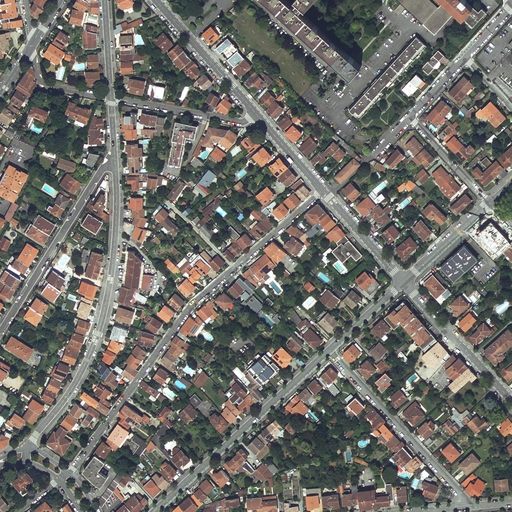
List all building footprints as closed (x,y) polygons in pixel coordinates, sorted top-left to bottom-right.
[(33,0),(33,1),(34,2),(30,9),(31,14),(35,17),(39,11),(40,12),(47,0),(33,0)] [(80,8),(82,9),(86,0),(74,0),(76,1),(73,5),(78,8),(77,9),(79,10),(80,8)] [(90,12),(98,13),(96,0),(86,0),(88,1),(88,12),(90,13),(90,12)] [(134,5),(132,0),(117,0),(122,10),(128,7),(128,8),(134,5)] [(307,9),(315,0),(296,0),(298,2),(295,5),(289,0),(266,0),(333,60),(352,77),(355,73),(362,66),(344,48),(323,30),(301,10),(304,7),(307,9)] [(435,34),(457,11),(444,0),(397,0),(403,5),(424,25),(435,34)] [(469,2),(467,0),(466,0),(444,0),(457,11),(458,9),(461,12),(465,16),(474,7),(469,2)] [(14,1),(5,3),(0,3),(1,8),(6,7),(6,12),(2,13),(2,16),(0,15),(0,18),(8,17),(16,16),(14,1)] [(480,11),(475,6),(474,7),(465,16),(464,17),(474,26),(481,19),(479,17),(482,14),(483,16),(488,11),(484,7),(480,11)] [(316,79),(248,8),(230,24),(300,98),(316,79)] [(68,21),(79,24),(81,18),(82,12),(72,9),(68,21)] [(3,28),(22,25),(21,19),(9,21),(8,17),(0,18),(1,23),(2,23),(3,28)] [(127,24),(126,21),(116,25),(117,28),(113,30),(114,35),(120,32),(131,27),(143,23),(141,18),(127,24)] [(82,30),(95,33),(96,27),(83,24),(81,30),(82,30)] [(121,49),(133,48),(131,27),(120,32),(121,49)] [(220,36),(211,27),(204,34),(207,38),(212,43),(220,36)] [(84,48),(94,48),(94,37),(96,37),(96,33),(95,33),(82,30),(84,48)] [(52,41),(60,46),(66,36),(59,31),(52,41)] [(0,57),(4,56),(3,50),(5,50),(7,51),(8,51),(9,50),(9,49),(9,48),(8,47),(8,45),(9,44),(8,39),(10,38),(9,32),(0,33),(0,57)] [(162,50),(164,53),(173,44),(172,42),(164,34),(163,33),(155,40),(163,49),(162,50)] [(428,45),(417,35),(349,109),(360,119),(428,45)] [(236,49),(226,38),(214,48),(218,52),(220,51),(234,68),(244,58),(235,50),(236,49)] [(45,56),(56,63),(63,53),(50,43),(47,48),(49,50),(45,56)] [(168,53),(174,59),(183,50),(180,46),(178,44),(168,53)] [(173,60),(181,69),(191,59),(188,56),(183,50),(174,59),(173,60)] [(142,60),(145,60),(145,56),(132,57),(131,53),(121,54),(121,62),(142,60)] [(443,60),(436,54),(422,69),(429,76),(435,69),(433,68),(439,62),(440,63),(443,60)] [(88,68),(97,68),(96,55),(87,55),(88,68)] [(252,66),(244,58),(234,68),(239,73),(241,76),(252,66)] [(263,62),(260,59),(254,65),(257,67),(263,62)] [(122,72),(133,72),(132,63),(135,63),(135,64),(138,64),(142,63),(142,60),(121,62),(122,72)] [(184,68),(193,78),(200,71),(197,68),(195,66),(196,65),(193,60),(184,68)] [(19,83),(33,93),(35,90),(36,86),(32,68),(32,67),(31,66),(30,66),(29,66),(19,83)] [(86,84),(96,83),(96,77),(98,77),(97,72),(85,72),(86,84)] [(273,81),(265,72),(260,77),(256,72),(246,81),(251,87),(254,90),(259,86),(261,88),(265,84),(268,86),(273,81)] [(511,80),(503,72),(498,78),(511,89),(511,80)] [(199,82),(204,88),(211,82),(209,79),(205,74),(204,75),(203,74),(193,83),(192,86),(193,86),(199,82)] [(424,81),(417,75),(402,91),(409,97),(412,94),(411,93),(419,84),(420,85),(424,81)] [(473,84),(466,77),(461,82),(460,81),(457,84),(465,91),(469,86),(470,87),(473,84)] [(167,81),(154,78),(152,87),(149,86),(147,94),(163,97),(167,81)] [(130,92),(142,94),(145,82),(133,79),(130,92)] [(28,97),(30,98),(33,93),(19,83),(16,87),(27,95),(26,95),(28,97)] [(465,91),(457,84),(454,87),(455,88),(451,93),(458,100),(461,96),(461,95),(465,91)] [(275,98),(266,89),(258,96),(263,101),(268,106),(275,98)] [(24,98),(27,99),(28,97),(26,95),(26,96),(17,91),(10,100),(12,102),(14,103),(19,106),(24,98)] [(468,94),(465,91),(461,95),(461,96),(458,100),(461,102),(468,94)] [(206,100),(214,105),(219,97),(215,95),(210,92),(206,100)] [(482,92),(474,100),(478,103),(486,96),(482,92)] [(223,112),(225,113),(232,104),(226,99),(228,97),(224,93),(219,101),(220,103),(216,108),(222,113),(223,112)] [(283,97),(281,94),(275,101),(268,109),(272,113),(276,117),(283,109),(277,103),(283,97)] [(452,108),(444,101),(439,106),(438,105),(435,108),(443,115),(448,120),(452,115),(448,111),(452,108)] [(63,114),(74,119),(78,108),(73,105),(73,104),(68,102),(63,114)] [(495,107),(490,102),(482,109),(481,108),(476,113),(481,119),(483,117),(486,121),(487,120),(490,117),(499,109),(496,106),(495,107)] [(12,106),(10,104),(8,108),(18,114),(20,111),(12,106)] [(33,116),(43,121),(47,112),(32,104),(22,125),(27,127),(33,116)] [(470,110),(465,106),(461,110),(466,114),(470,110)] [(476,110),(473,107),(470,110),(466,114),(465,118),(466,119),(476,110)] [(1,122),(6,125),(14,114),(5,108),(0,114),(0,119),(1,121),(1,122)] [(74,119),(84,123),(90,110),(85,108),(84,110),(78,108),(74,119)] [(443,115),(435,108),(432,111),(433,112),(428,117),(437,124),(440,121),(439,120),(443,115)] [(319,120),(308,109),(306,111),(299,119),(298,120),(301,124),(303,122),(304,123),(308,119),(315,125),(319,120)] [(502,112),(499,109),(490,117),(493,120),(494,122),(494,123),(497,126),(505,118),(501,113),(502,112)] [(133,117),(123,116),(124,126),(120,125),(120,128),(125,128),(136,129),(143,129),(142,113),(141,113),(139,126),(132,126),(133,117)] [(143,129),(151,129),(151,128),(146,127),(147,124),(155,125),(156,116),(142,113),(143,129)] [(299,119),(296,116),(292,119),(293,120),(292,121),(287,115),(279,123),(282,126),(287,131),(293,124),(298,120),(299,119)] [(155,130),(162,131),(164,118),(157,117),(155,130)] [(102,119),(96,119),(92,119),(88,131),(97,130),(97,128),(102,127),(102,119)] [(456,127),(448,120),(445,122),(449,125),(438,135),(443,140),(454,129),(456,127)] [(169,164),(180,166),(186,137),(194,138),(196,126),(175,122),(172,140),(174,141),(169,164)] [(302,133),(293,124),(287,131),(286,132),(291,137),(295,140),(302,133)] [(7,130),(14,134),(16,131),(9,126),(7,130)] [(332,132),(326,126),(324,127),(331,134),(332,132)] [(141,133),(154,134),(155,130),(151,129),(143,129),(136,129),(126,129),(125,128),(120,128),(120,132),(126,132),(126,139),(137,138),(137,132),(141,132),(141,133)] [(511,132),(508,128),(503,132),(507,137),(511,132)] [(44,139),(47,140),(52,131),(49,129),(44,139)] [(228,130),(218,129),(218,130),(209,129),(205,138),(202,136),(201,138),(192,154),(196,157),(202,145),(203,145),(212,147),(215,141),(219,142),(228,130)] [(219,142),(228,148),(237,136),(229,129),(228,130),(219,142)] [(453,148),(456,151),(462,146),(458,141),(458,140),(455,137),(458,133),(454,129),(443,140),(452,149),(453,148)] [(97,130),(88,131),(87,134),(90,133),(90,136),(88,136),(89,144),(97,143),(97,144),(101,144),(100,139),(103,139),(103,134),(99,134),(99,130),(97,130)] [(12,138),(34,148),(38,141),(16,131),(14,134),(12,138)] [(245,155),(248,159),(250,157),(254,154),(263,147),(259,142),(256,139),(254,141),(249,134),(242,141),(250,150),(245,155)] [(318,145),(309,134),(304,138),(307,141),(301,146),(304,150),(308,154),(318,145)] [(346,142),(336,134),(333,137),(342,146),(343,145),(346,142)] [(497,138),(494,134),(487,141),(490,144),(497,138)] [(425,148),(414,137),(406,144),(416,155),(425,148)] [(341,148),(334,141),(322,154),(320,151),(312,160),(315,163),(316,164),(320,160),(323,163),(327,159),(325,156),(330,151),(333,155),(341,148)] [(490,144),(487,141),(481,147),(484,150),(490,144)] [(347,143),(346,142),(343,145),(349,151),(348,152),(350,155),(354,151),(356,149),(348,144),(347,143)] [(137,156),(141,156),(141,148),(137,148),(137,144),(126,145),(127,150),(129,150),(129,157),(137,156)] [(216,146),(209,154),(219,162),(226,153),(216,146)] [(475,150),(471,146),(466,150),(462,146),(456,151),(460,155),(458,156),(464,162),(471,155),(471,154),(475,150)] [(259,160),(262,165),(272,157),(270,154),(264,147),(255,155),(254,154),(250,157),(255,163),(259,160)] [(346,153),(341,148),(333,155),(339,160),(346,153)] [(406,155),(399,148),(398,148),(383,165),(386,167),(390,169),(392,170),(397,174),(400,170),(397,165),(405,156),(406,155)] [(435,159),(425,148),(416,155),(426,166),(435,159)] [(354,159),(335,176),(342,183),(343,182),(351,174),(360,166),(361,164),(359,162),(361,159),(354,151),(350,155),(354,159)] [(86,165),(91,166),(97,155),(88,153),(87,160),(86,165)] [(511,160),(505,153),(501,157),(509,165),(511,163),(511,162),(511,160)] [(128,172),(136,172),(136,169),(140,169),(139,166),(138,166),(137,156),(129,157),(127,157),(128,172)] [(196,157),(190,163),(196,168),(202,162),(196,157)] [(480,160),(477,157),(468,165),(471,168),(480,160)] [(509,165),(501,157),(493,164),(494,165),(489,170),(494,176),(500,171),(503,168),(505,169),(509,165)] [(57,166),(74,172),(77,164),(60,158),(57,166)] [(270,166),(278,176),(289,166),(286,162),(283,163),(282,162),(279,158),(270,166)] [(379,162),(377,161),(375,166),(384,171),(386,167),(383,165),(379,162)] [(0,229),(5,220),(9,222),(9,221),(12,217),(18,205),(13,202),(28,174),(9,165),(4,173),(6,175),(1,186),(0,185),(0,195),(12,202),(3,218),(0,217),(0,229)] [(451,177),(441,166),(433,174),(437,178),(443,185),(451,177)] [(278,176),(285,185),(296,177),(293,174),(288,168),(278,176)] [(494,176),(489,170),(483,175),(477,168),(472,172),(485,186),(488,183),(490,181),(489,180),(494,176)] [(427,173),(424,169),(417,175),(421,178),(427,173)] [(196,186),(207,194),(210,191),(204,185),(207,182),(205,180),(212,172),(210,170),(196,186)] [(144,173),(128,174),(129,177),(128,177),(128,183),(132,183),(133,190),(139,189),(140,189),(140,187),(143,187),(143,181),(144,173)] [(430,176),(427,173),(421,178),(419,179),(423,183),(430,176)] [(75,187),(77,189),(80,183),(67,174),(60,184),(71,192),(75,187)] [(159,175),(149,174),(148,181),(147,187),(149,187),(155,188),(156,184),(160,185),(160,184),(162,185),(162,184),(163,183),(163,180),(163,179),(163,178),(161,178),(161,176),(159,175)] [(461,187),(451,177),(443,185),(453,195),(458,191),(460,194),(467,187),(465,184),(461,187)] [(290,186),(293,189),(303,181),(300,178),(290,186)] [(440,187),(443,185),(437,178),(434,180),(440,187)] [(170,196),(174,199),(185,183),(181,180),(170,196)] [(414,184),(408,180),(397,189),(399,191),(406,186),(409,191),(413,188),(416,185),(414,184)] [(234,186),(237,190),(243,185),(239,181),(234,186)] [(360,192),(351,183),(344,190),(346,193),(353,200),(360,192)] [(295,192),(302,200),(309,194),(309,192),(308,190),(306,188),(303,185),(295,192)] [(424,191),(416,185),(413,188),(421,194),(424,191)] [(440,187),(450,198),(453,195),(443,185),(440,187)] [(256,194),(265,205),(269,201),(267,199),(273,194),(266,186),(256,194)] [(55,203),(63,208),(69,200),(67,198),(69,195),(60,189),(58,192),(59,193),(54,202),(55,203)] [(249,199),(252,195),(246,190),(242,194),(249,199)] [(300,201),(293,192),(291,190),(288,193),(290,195),(285,200),(292,208),(300,201)] [(102,195),(99,193),(92,205),(88,203),(86,206),(92,211),(95,207),(100,210),(103,204),(101,203),(103,199),(101,198),(102,195)] [(382,193),(374,198),(377,203),(385,197),(382,193)] [(21,199),(27,203),(30,198),(24,194),(21,199)] [(471,201),(466,194),(452,207),(457,213),(466,206),(471,201)] [(204,210),(207,214),(208,213),(225,198),(222,195),(216,200),(216,199),(204,210)] [(377,206),(369,196),(357,205),(358,207),(365,215),(377,206)] [(133,208),(142,208),(142,198),(132,197),(131,203),(129,203),(129,208),(133,208)] [(303,214),(313,226),(319,221),(327,214),(323,209),(317,202),(303,214)] [(46,208),(58,217),(63,208),(55,203),(53,207),(49,204),(46,208)] [(273,211),(279,219),(289,211),(282,203),(273,211)] [(396,205),(395,203),(392,206),(377,218),(377,219),(379,221),(374,225),(377,229),(391,218),(387,213),(396,205)] [(447,218),(432,203),(424,211),(430,217),(433,214),(442,223),(444,220),(447,218)] [(264,213),(267,215),(273,211),(268,204),(261,210),(262,211),(264,213)] [(392,206),(390,204),(384,209),(380,205),(366,216),(367,217),(370,220),(375,216),(377,218),(392,206)] [(223,217),(227,213),(220,206),(216,210),(223,217)] [(185,216),(192,210),(189,207),(182,213),(185,216)] [(146,220),(144,219),(144,208),(142,208),(133,208),(133,217),(136,217),(133,224),(137,226),(143,228),(146,220)] [(171,221),(167,216),(169,214),(163,208),(155,216),(162,222),(161,223),(174,236),(180,229),(174,223),(175,222),(172,219),(171,221)] [(255,217),(258,219),(264,213),(262,211),(261,212),(260,211),(259,211),(256,209),(249,216),(252,219),(255,217)] [(108,216),(100,210),(97,214),(108,222),(108,216)] [(81,225),(93,232),(97,225),(98,226),(101,222),(88,214),(81,225)] [(206,222),(211,217),(207,214),(201,219),(195,224),(195,225),(198,228),(199,228),(206,222)] [(323,226),(327,230),(335,223),(332,220),(328,214),(320,221),(319,221),(313,226),(315,228),(317,226),(319,229),(323,226)] [(33,225),(48,234),(54,225),(38,216),(33,225)] [(192,221),(195,224),(201,219),(198,216),(192,221)] [(259,235),(260,236),(274,224),(267,217),(250,232),(256,237),(259,235)] [(432,231),(422,219),(417,223),(418,224),(414,228),(424,239),(429,234),(432,231)] [(199,228),(210,238),(216,233),(206,222),(199,228)] [(506,229),(501,223),(494,230),(499,236),(495,240),(501,247),(505,251),(511,244),(511,242),(503,232),(506,229)] [(285,230),(292,235),(298,230),(292,224),(285,230)] [(44,241),(48,234),(33,225),(28,235),(41,243),(43,242),(44,242),(44,241)] [(237,240),(243,248),(251,241),(245,233),(241,237),(231,225),(226,230),(232,237),(235,240),(236,239),(237,240)] [(395,228),(392,225),(382,233),(385,236),(390,242),(399,234),(395,228)] [(395,228),(399,234),(403,230),(399,225),(395,228)] [(143,228),(137,226),(133,235),(136,237),(134,242),(139,248),(147,230),(144,229),(143,228)] [(328,233),(335,241),(344,234),(341,230),(337,226),(328,233)] [(71,236),(76,239),(80,234),(74,230),(71,236)] [(293,236),(298,239),(298,238),(303,234),(298,230),(292,235),(293,236)] [(298,238),(309,247),(310,245),(303,239),(305,237),(303,234),(298,238)] [(284,246),(295,255),(304,245),(298,239),(293,236),(288,242),(287,241),(284,246)] [(351,253),(356,259),(362,255),(357,249),(345,236),(334,245),(336,248),(333,250),(342,260),(351,253)] [(9,242),(2,237),(0,240),(0,245),(6,249),(9,242)] [(227,249),(235,256),(242,249),(235,242),(236,241),(235,240),(232,237),(230,239),(233,243),(227,249)] [(418,245),(410,237),(396,249),(401,254),(405,259),(410,254),(408,253),(413,249),(418,245)] [(263,250),(277,262),(280,259),(281,259),(283,257),(284,257),(287,253),(273,241),(270,244),(267,247),(266,247),(263,250)] [(22,251),(33,257),(37,250),(27,243),(22,251)] [(172,245),(168,248),(171,251),(172,250),(176,253),(179,251),(172,245)] [(478,259),(465,245),(460,250),(447,261),(442,267),(454,280),(478,259)] [(79,261),(83,262),(87,250),(83,249),(79,261)] [(223,253),(230,260),(235,256),(227,249),(226,249),(224,252),(223,253)] [(141,289),(152,289),(154,272),(143,271),(145,259),(137,251),(127,250),(123,284),(141,289)] [(17,258),(28,265),(33,257),(22,251),(17,258)] [(88,263),(99,266),(102,254),(91,251),(89,258),(88,257),(87,260),(86,259),(86,263),(88,263)] [(209,264),(216,271),(225,263),(217,255),(213,260),(204,251),(199,255),(209,264)] [(188,260),(202,275),(211,266),(209,264),(199,255),(196,252),(188,260)] [(254,263),(268,279),(269,277),(266,273),(276,265),(271,259),(270,260),(265,254),(254,263)] [(7,267),(18,275),(20,272),(23,273),(28,265),(17,258),(16,258),(11,265),(9,263),(7,267)] [(321,258),(316,263),(321,268),(326,263),(321,258)] [(165,262),(175,272),(179,269),(169,259),(165,262)] [(200,279),(202,281),(205,278),(202,275),(188,260),(179,269),(183,273),(188,268),(193,273),(189,277),(193,281),(199,275),(201,278),(200,279)] [(85,275),(95,278),(99,266),(88,263),(85,275)] [(258,278),(259,279),(261,277),(265,281),(268,279),(254,263),(249,268),(258,278)] [(242,274),(255,287),(258,284),(255,280),(258,278),(249,268),(249,267),(242,274)] [(290,274),(284,268),(281,271),(287,277),(290,274)] [(0,280),(6,284),(15,290),(20,280),(4,271),(0,277),(0,280)] [(46,281),(57,289),(64,278),(54,271),(50,276),(49,275),(46,281)] [(366,287),(371,293),(380,284),(374,278),(370,273),(368,274),(365,271),(356,279),(365,289),(366,287)] [(446,281),(438,272),(434,275),(431,272),(428,275),(421,281),(422,284),(426,288),(428,286),(436,296),(441,301),(452,292),(448,288),(446,289),(442,284),(446,281)] [(171,283),(166,277),(161,282),(166,289),(171,283)] [(239,277),(236,280),(237,281),(244,288),(246,287),(252,293),(254,291),(239,277)] [(179,287),(186,295),(195,287),(187,279),(179,287)] [(346,282),(353,287),(355,284),(349,279),(346,282)] [(41,292),(52,300),(59,290),(57,289),(46,281),(43,284),(45,286),(41,292)] [(85,298),(92,300),(98,287),(82,281),(78,290),(86,294),(85,298)] [(237,281),(229,289),(245,305),(248,303),(257,312),(263,305),(251,293),(252,293),(246,287),(244,288),(237,281)] [(305,288),(309,292),(314,287),(309,283),(305,288)] [(7,297),(9,298),(15,290),(6,284),(1,292),(0,291),(0,297),(4,301),(7,297)] [(136,299),(141,301),(144,295),(140,292),(140,291),(123,286),(118,301),(133,305),(136,299)] [(347,295),(336,286),(332,291),(339,298),(342,295),(345,298),(344,299),(352,306),(360,298),(361,297),(352,290),(347,295)] [(335,303),(336,304),(341,299),(339,298),(332,291),(329,289),(321,299),(330,307),(332,306),(335,303)] [(168,300),(176,307),(180,303),(181,304),(184,301),(176,292),(168,300)] [(215,299),(224,309),(232,301),(224,293),(219,297),(218,296),(215,299)] [(469,304),(461,295),(451,304),(455,307),(456,309),(454,311),(458,315),(469,304)] [(30,307),(40,314),(46,304),(36,297),(30,307)] [(270,305),(273,303),(267,297),(264,300),(270,305)] [(85,319),(87,320),(94,305),(81,299),(79,304),(83,305),(79,317),(85,319)] [(209,316),(212,319),(217,314),(212,308),(215,306),(209,300),(197,312),(204,320),(209,316)] [(116,317),(131,323),(134,312),(132,311),(134,307),(121,303),(116,317)] [(384,317),(393,327),(401,319),(403,321),(402,322),(422,344),(423,345),(425,347),(435,337),(421,320),(417,323),(415,321),(418,318),(413,312),(411,313),(409,311),(411,309),(405,304),(403,306),(400,303),(396,307),(398,308),(395,310),(394,309),(384,317)] [(159,315),(168,321),(175,312),(165,305),(159,315)] [(24,316),(34,324),(41,314),(40,314),(30,307),(24,316)] [(288,313),(297,325),(302,321),(292,309),(288,313)] [(476,320),(468,310),(463,315),(465,318),(459,323),(463,326),(465,325),(468,329),(473,324),(472,324),(476,320)] [(318,319),(327,328),(332,324),(333,325),(335,324),(338,321),(334,318),(335,317),(333,314),(331,315),(327,311),(318,319)] [(276,323),(282,317),(277,313),(271,318),(276,323)] [(147,325),(155,332),(162,323),(149,314),(145,319),(149,322),(147,325)] [(196,320),(190,316),(179,331),(186,335),(193,326),(196,329),(193,331),(197,334),(198,331),(197,330),(203,322),(198,316),(196,320)] [(75,329),(84,333),(86,327),(88,328),(90,323),(88,322),(89,320),(87,320),(85,319),(84,320),(74,317),(73,321),(77,323),(75,329)] [(379,334),(384,340),(388,336),(385,333),(391,328),(382,319),(376,325),(373,328),(379,334)] [(401,319),(393,327),(394,328),(402,322),(403,321),(401,319)] [(491,330),(484,323),(478,328),(480,329),(472,336),(474,338),(477,342),(488,333),(491,330)] [(111,337),(125,341),(129,330),(114,325),(111,337)] [(300,334),(313,347),(316,344),(317,343),(316,341),(319,338),(310,328),(304,334),(302,332),(300,334)] [(289,337),(300,347),(302,345),(304,343),(297,337),(300,334),(295,330),(289,337)] [(511,343),(511,333),(508,330),(484,351),(492,360),(496,364),(505,356),(502,352),(511,343)] [(155,335),(144,331),(142,340),(141,343),(133,341),(132,343),(151,348),(155,335)] [(69,344),(79,347),(83,337),(72,333),(69,344)] [(190,345),(177,335),(173,340),(187,350),(190,345)] [(5,346),(26,359),(32,349),(11,336),(5,346)] [(287,345),(295,352),(297,350),(300,347),(289,337),(288,339),(290,341),(287,345)] [(109,347),(118,353),(123,343),(113,339),(109,347)] [(187,350),(173,340),(170,343),(172,345),(168,350),(169,350),(177,356),(181,351),(184,353),(187,350)] [(392,354),(395,357),(399,353),(405,348),(409,344),(407,342),(397,351),(396,350),(392,354)] [(426,351),(436,362),(445,354),(442,351),(439,347),(440,346),(436,342),(426,351)] [(62,359),(72,363),(79,349),(66,343),(64,350),(66,351),(62,359)] [(363,350),(356,343),(354,345),(354,344),(348,349),(344,353),(342,355),(349,362),(351,360),(352,361),(361,353),(361,352),(363,350)] [(379,359),(388,350),(380,343),(371,352),(379,359)] [(132,352),(142,359),(147,351),(138,345),(132,352)] [(273,355),(283,365),(288,360),(287,359),(289,357),(290,355),(281,347),(273,355)] [(103,358),(110,362),(115,353),(107,349),(104,354),(105,354),(103,358)] [(177,356),(169,350),(161,360),(170,366),(177,356)] [(453,352),(445,362),(449,366),(447,368),(446,369),(451,375),(453,374),(456,378),(468,367),(461,359),(459,356),(456,359),(455,359),(457,357),(453,352)] [(239,357),(237,359),(246,368),(260,384),(264,380),(265,382),(269,379),(267,377),(271,374),(272,376),(276,372),(261,357),(258,353),(255,356),(258,360),(255,363),(253,361),(248,366),(239,357)] [(276,372),(280,368),(273,361),(271,363),(268,361),(271,359),(265,353),(261,357),(276,372)] [(129,363),(135,368),(141,361),(132,354),(126,361),(129,363)] [(381,370),(389,362),(395,357),(392,354),(383,361),(382,360),(377,365),(381,370)] [(293,359),(301,365),(304,362),(297,356),(293,359)] [(1,362),(0,360),(0,364),(8,369),(9,366),(1,362)] [(52,376),(60,379),(62,376),(62,377),(67,365),(66,365),(67,364),(60,360),(52,376)] [(367,378),(376,369),(367,360),(360,367),(364,372),(363,373),(367,378)] [(511,360),(501,371),(506,377),(508,380),(511,376),(511,360)] [(97,372),(105,379),(111,370),(113,368),(112,367),(111,366),(109,368),(104,364),(105,363),(102,361),(100,364),(102,366),(97,372)] [(380,371),(383,374),(386,371),(393,366),(389,362),(381,370),(382,370),(381,370),(380,371)] [(135,375),(138,370),(135,368),(129,363),(124,371),(118,367),(116,369),(131,380),(135,375)] [(324,383),(335,395),(338,392),(330,383),(338,375),(331,367),(327,371),(319,378),(320,378),(324,383)] [(476,375),(469,367),(451,384),(456,390),(470,378),(472,380),(477,376),(476,375)] [(122,379),(129,384),(131,380),(116,369),(113,368),(111,370),(122,378),(122,379)] [(154,377),(169,388),(170,386),(164,382),(169,375),(161,368),(154,377)] [(248,387),(258,398),(263,395),(258,389),(262,385),(260,384),(246,368),(242,371),(246,374),(245,375),(252,382),(248,387)] [(193,381),(197,386),(208,376),(201,369),(193,381)] [(383,374),(376,381),(380,385),(378,387),(382,391),(392,382),(390,380),(392,378),(386,371),(383,374)] [(105,381),(114,387),(118,383),(113,379),(116,375),(112,372),(105,381)] [(46,387),(55,392),(60,382),(59,382),(60,379),(52,376),(46,387)] [(176,384),(182,389),(186,384),(189,387),(192,384),(182,376),(176,384)] [(311,389),(314,392),(324,383),(320,378),(317,381),(316,379),(312,382),(308,386),(311,389)] [(472,380),(470,378),(456,390),(458,393),(472,380)] [(140,385),(152,394),(155,390),(143,381),(140,385)] [(234,389),(242,397),(247,393),(237,382),(232,386),(234,389)] [(100,401),(108,407),(111,403),(108,400),(113,393),(107,389),(109,388),(105,384),(103,386),(101,384),(97,389),(95,387),(92,391),(102,398),(100,401)] [(426,393),(431,388),(426,384),(422,389),(426,393)] [(41,397),(50,402),(55,392),(46,387),(41,397)] [(302,400),(307,405),(310,402),(307,398),(312,394),(309,391),(306,387),(302,391),(297,395),(302,400)] [(410,394),(403,387),(400,390),(400,389),(392,397),(394,400),(392,402),(397,407),(407,397),(410,394)] [(21,392),(27,396),(30,393),(24,388),(21,392)] [(244,399),(242,397),(234,389),(231,392),(239,400),(234,404),(241,411),(242,413),(243,413),(247,409),(250,406),(244,399)] [(307,398),(310,402),(317,396),(314,392),(311,389),(309,391),(312,394),(307,398)] [(92,403),(106,414),(110,409),(108,407),(100,401),(95,397),(94,398),(85,392),(81,396),(91,404),(92,403)] [(244,399),(250,406),(255,402),(258,399),(251,392),(244,399)] [(188,400),(195,408),(201,402),(194,394),(188,400)] [(302,400),(297,395),(291,400),(292,401),(289,404),(285,408),(290,411),(292,410),(293,411),(295,410),(293,407),(295,405),(300,410),(302,408),(302,407),(304,406),(305,407),(306,406),(301,400),(302,400)] [(357,396),(349,404),(357,413),(365,405),(357,396)] [(29,407),(38,413),(43,406),(32,399),(28,406),(29,407)] [(241,411),(234,404),(229,399),(225,403),(228,406),(222,412),(232,422),(237,418),(238,417),(236,415),(241,411)] [(83,411),(88,415),(90,412),(87,410),(75,402),(73,405),(74,406),(70,412),(78,417),(83,411)] [(123,408),(142,423),(144,425),(149,418),(144,414),(142,417),(126,404),(123,408)] [(197,412),(190,404),(187,406),(185,404),(177,412),(186,422),(186,423),(190,427),(196,422),(192,418),(197,412)] [(357,413),(349,404),(346,407),(354,416),(357,413)] [(90,412),(97,418),(99,416),(101,414),(90,406),(87,410),(90,412)] [(163,422),(165,423),(167,419),(173,411),(166,406),(158,417),(160,419),(163,422)] [(23,416),(31,422),(34,419),(36,416),(38,413),(29,407),(23,416)] [(119,422),(128,429),(133,422),(140,427),(142,423),(123,408),(119,414),(123,417),(119,422)] [(464,418),(470,413),(467,410),(462,414),(460,414),(454,408),(451,410),(455,414),(461,421),(464,418)] [(282,413),(287,417),(290,413),(285,409),(282,413)] [(386,421),(374,409),(368,415),(369,416),(368,416),(375,423),(373,424),(375,426),(378,429),(384,424),(386,421)] [(416,426),(425,418),(418,410),(409,418),(416,426)] [(17,429),(24,419),(13,412),(9,419),(16,424),(15,428),(17,429)] [(82,422),(90,428),(92,425),(91,424),(93,421),(95,422),(97,418),(90,412),(88,415),(84,420),(82,422)] [(212,422),(220,431),(226,426),(228,423),(221,415),(219,416),(215,412),(210,417),(213,421),(212,422)] [(470,413),(464,418),(468,423),(477,433),(488,423),(484,419),(482,421),(477,415),(474,418),(470,413)] [(69,431),(72,434),(74,431),(72,429),(78,421),(69,414),(62,424),(62,425),(69,431)] [(461,421),(455,414),(452,416),(456,421),(453,424),(449,420),(442,426),(445,429),(447,427),(453,434),(460,427),(461,428),(464,425),(461,421)] [(7,418),(5,422),(14,428),(15,428),(16,424),(9,419),(7,418)] [(511,422),(508,418),(501,424),(503,427),(500,429),(505,435),(509,431),(511,433),(511,432),(511,422)] [(154,433),(155,433),(163,422),(160,419),(152,431),(154,433)] [(268,427),(275,434),(283,427),(276,419),(271,424),(268,427)] [(418,429),(427,438),(435,431),(432,428),(435,425),(431,420),(428,423),(426,421),(418,429)] [(286,426),(293,433),(298,427),(291,421),(288,424),(286,426)] [(119,445),(120,446),(130,430),(128,429),(119,422),(108,437),(109,438),(112,440),(119,445)] [(163,422),(155,433),(162,437),(169,428),(166,425),(165,423),(163,422)] [(393,434),(384,424),(378,429),(376,430),(374,431),(378,435),(380,434),(386,441),(393,434)] [(48,443),(64,454),(74,439),(66,434),(69,431),(62,425),(55,436),(53,434),(48,443)] [(275,434),(268,427),(262,432),(259,435),(266,442),(275,434)] [(345,433),(348,436),(354,430),(352,428),(345,433)] [(11,435),(4,431),(2,434),(0,432),(0,448),(5,446),(9,438),(10,439),(11,437),(11,435)] [(145,441),(147,443),(154,433),(152,431),(145,441)] [(132,455),(138,459),(142,452),(145,448),(148,444),(147,443),(145,441),(136,434),(132,440),(140,445),(132,455)] [(386,441),(396,452),(402,446),(405,444),(402,441),(401,442),(394,434),(393,434),(386,441)] [(255,454),(260,459),(269,449),(264,444),(265,444),(258,437),(252,442),(249,445),(256,453),(255,454)] [(104,441),(95,453),(96,454),(103,459),(112,447),(116,449),(119,445),(112,440),(109,444),(106,443),(104,441)] [(442,450),(452,461),(461,453),(451,442),(442,450)] [(413,457),(402,446),(396,452),(392,455),(393,456),(398,461),(403,467),(413,457)] [(184,462),(186,463),(188,461),(190,459),(181,449),(181,450),(179,448),(176,448),(173,450),(173,453),(175,455),(172,458),(179,466),(184,462)] [(262,480),(274,475),(267,467),(263,463),(255,470),(246,461),(244,459),(248,455),(241,448),(239,450),(238,452),(239,453),(235,457),(246,469),(254,476),(262,480)] [(468,472),(480,461),(473,452),(460,464),(468,472)] [(92,479),(100,486),(107,477),(99,470),(106,461),(103,459),(96,454),(84,471),(92,479)] [(423,463),(416,456),(413,458),(413,457),(403,467),(405,469),(406,468),(409,471),(410,472),(412,471),(417,467),(418,467),(423,463)] [(246,469),(235,457),(230,461),(229,460),(227,462),(225,463),(232,470),(236,466),(241,471),(242,470),(244,471),(246,469)] [(141,482),(154,496),(157,493),(162,488),(152,477),(135,461),(134,463),(150,479),(147,481),(145,478),(141,482)] [(176,471),(170,464),(169,464),(166,461),(160,467),(162,466),(165,468),(162,471),(168,478),(174,473),(176,471)] [(267,467),(274,475),(279,470),(272,462),(267,467)] [(230,477),(221,468),(217,471),(216,471),(215,471),(215,472),(214,473),(213,474),(213,475),(214,475),(222,485),(225,482),(230,477)] [(132,469),(127,473),(132,478),(137,473),(132,469)] [(421,475),(426,478),(429,472),(424,469),(421,475)] [(98,502),(102,508),(114,492),(116,488),(119,483),(125,476),(120,472),(98,502)] [(13,484),(22,495),(28,490),(25,487),(31,481),(32,479),(27,473),(24,473),(13,481),(13,484)] [(125,476),(119,483),(124,486),(129,480),(130,481),(132,478),(127,473),(125,476)] [(160,477),(156,473),(152,477),(162,488),(166,484),(169,481),(163,475),(160,477)] [(460,484),(464,489),(470,481),(475,476),(473,473),(460,484)] [(475,492),(479,494),(486,484),(478,478),(474,484),(471,482),(468,486),(475,492)] [(496,490),(508,489),(508,478),(496,479),(496,490)] [(206,494),(216,485),(211,479),(209,481),(207,479),(203,482),(199,486),(206,494)] [(439,486),(425,480),(423,485),(426,486),(423,493),(431,496),(434,497),(439,486)] [(389,493),(376,495),(377,505),(386,505),(390,504),(390,500),(389,496),(394,496),(394,494),(393,487),(393,483),(388,484),(389,493)] [(195,493),(202,501),(208,496),(206,494),(199,486),(197,488),(198,490),(197,491),(195,493)] [(393,487),(394,494),(397,493),(398,502),(403,502),(406,501),(406,497),(408,497),(407,487),(401,487),(401,486),(393,487)] [(120,492),(116,488),(114,492),(122,501),(124,499),(119,493),(120,492)] [(368,507),(377,507),(377,505),(376,495),(375,490),(358,492),(359,502),(360,508),(368,507)] [(359,502),(358,492),(354,493),(343,494),(344,504),(351,503),(359,502)] [(180,505),(186,511),(191,511),(198,506),(203,502),(202,501),(195,493),(190,497),(189,497),(185,501),(180,505)] [(130,499),(125,503),(126,504),(133,511),(136,511),(144,505),(148,501),(144,497),(143,498),(139,494),(136,496),(134,495),(132,498),(130,499)] [(340,507),(338,494),(332,494),(333,495),(322,496),(324,506),(332,505),(333,508),(334,507),(340,507)] [(263,497),(264,511),(268,510),(269,511),(275,510),(277,510),(276,499),(277,499),(276,495),(272,495),(272,496),(263,497)] [(318,495),(307,496),(308,507),(309,510),(313,509),(314,508),(314,507),(319,507),(318,495)] [(264,511),(263,497),(262,496),(248,498),(248,511),(249,511),(251,511),(259,511),(264,511)] [(219,509),(219,511),(229,511),(228,505),(234,505),(240,504),(239,498),(227,500),(227,498),(219,500),(220,505),(223,505),(223,508),(219,509)] [(35,509),(37,511),(51,511),(53,511),(44,501),(35,509)] [(219,507),(218,501),(210,505),(211,507),(205,509),(205,511),(216,511),(216,508),(219,507)] [(63,511),(62,511),(69,511),(72,510),(69,507),(66,503),(61,507),(64,511),(63,511)] [(296,511),(298,511),(298,506),(291,507),(291,503),(285,503),(285,511),(296,511)]
